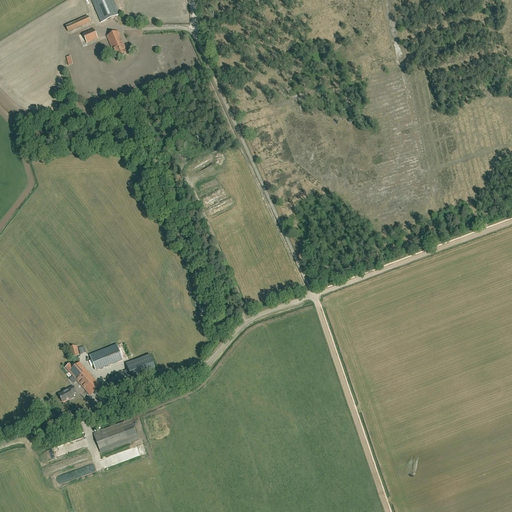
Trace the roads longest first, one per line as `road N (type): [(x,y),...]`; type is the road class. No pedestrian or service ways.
road 1 (unclassified): [(0,443),(195,369),(246,324),(311,297),(188,27),(124,25)]
road 2 (track): [(311,297),(387,511)]
road 3 (track): [(311,297),(511,221)]
